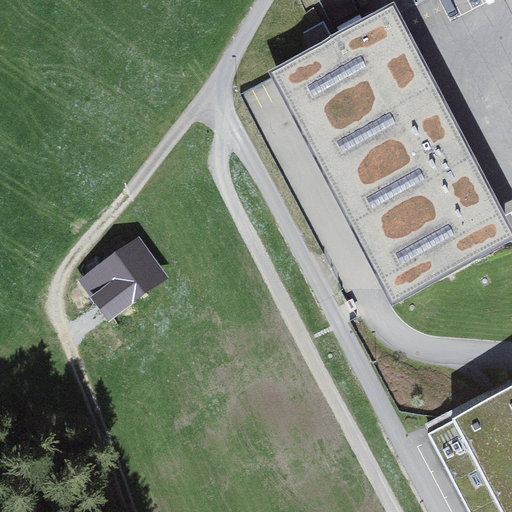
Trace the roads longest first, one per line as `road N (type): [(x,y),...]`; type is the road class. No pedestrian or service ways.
road 1 (track): [(137,511),(58,325),(55,294),(75,251),(209,90)]
road 2 (track): [(233,135),(214,160),(396,511)]
